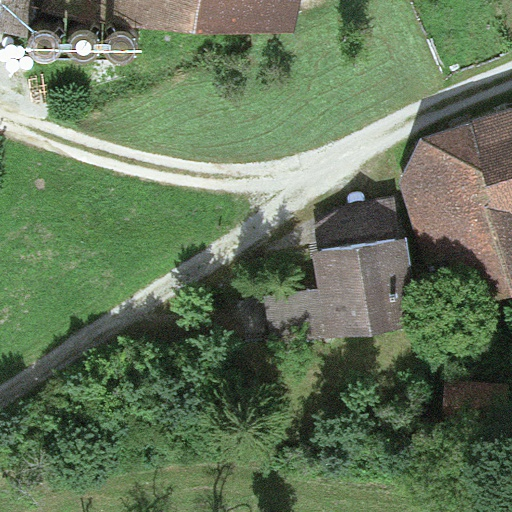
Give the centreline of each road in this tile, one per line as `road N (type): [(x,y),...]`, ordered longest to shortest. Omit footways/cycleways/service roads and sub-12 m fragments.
road 1 (track): [(511,69),(298,174),(136,170),(0,126)]
road 2 (track): [(0,400),(277,210),(298,174)]
